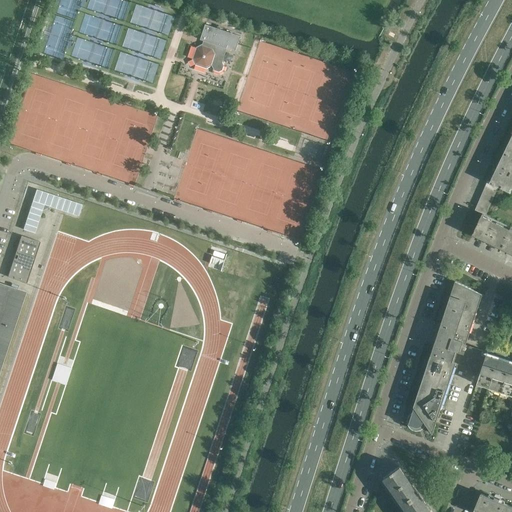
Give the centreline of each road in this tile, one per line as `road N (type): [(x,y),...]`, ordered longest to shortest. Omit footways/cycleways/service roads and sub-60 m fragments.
road 1 (primary): [(497,0),(391,217),(294,511)]
road 2 (primary): [(328,511),(421,230),(511,39)]
road 3 (unclassified): [(0,206),(13,167),(25,161),(309,257)]
road 4 (residential): [(375,428),(442,238)]
road 5 (residential): [(442,238),(511,86)]
